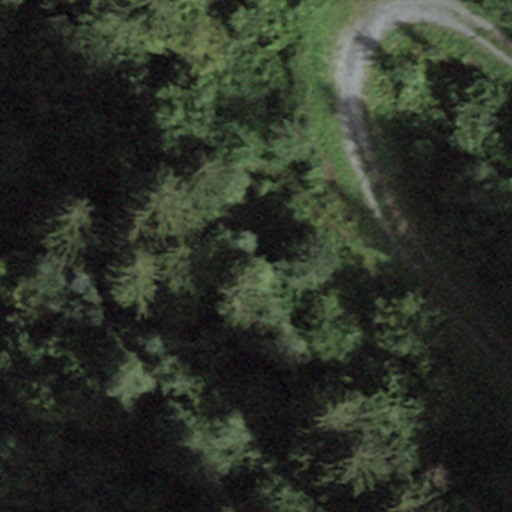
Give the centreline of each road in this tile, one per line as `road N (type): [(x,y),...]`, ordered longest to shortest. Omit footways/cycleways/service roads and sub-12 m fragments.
road 1 (track): [(511,373),(398,239),(337,98),(351,25),(405,0)]
road 2 (track): [(407,0),(455,14),(511,59)]
